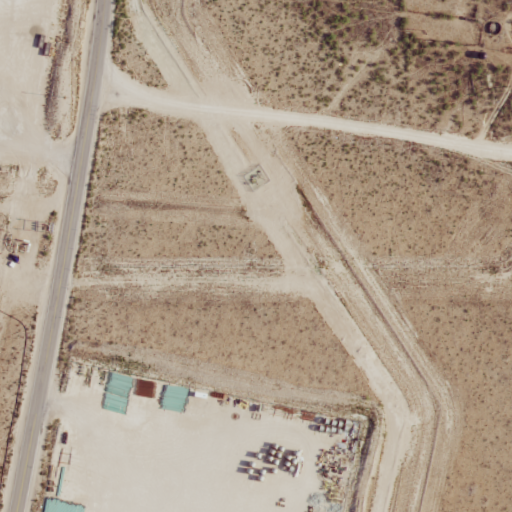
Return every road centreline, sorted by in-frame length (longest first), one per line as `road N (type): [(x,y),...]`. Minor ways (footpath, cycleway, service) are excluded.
road 1 (residential): [(16,511),(83,151),(102,0)]
road 2 (residential): [(91,102),(511,152)]
road 3 (residential): [(39,400),(173,448)]
